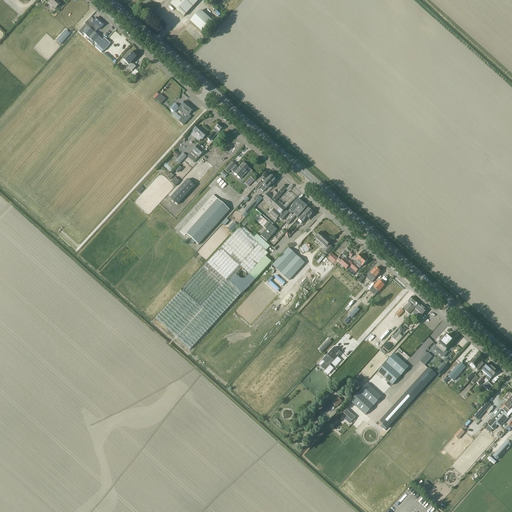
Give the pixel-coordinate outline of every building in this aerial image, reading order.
[(55,9),(60,3),(56,0),(50,0),(48,3),(55,9)] [(174,0),(171,4),(184,16),(199,0),(174,0)] [(214,23),(200,11),(190,22),(203,34),(214,23)] [(92,44),(94,43),(104,51),(110,44),(105,39),(103,41),(99,37),(95,33),(98,29),(99,30),(104,24),(97,18),(95,21),(94,20),(91,22),(92,23),(92,24),(95,26),(94,28),(87,21),(85,24),(85,25),(80,31),(82,33),(83,32),(84,32),(83,33),(89,39),(88,40),(92,44)] [(61,44),(71,34),(66,29),(56,40),(61,44)] [(136,57),(130,52),(123,60),(128,65),(129,65),(131,67),(129,69),(132,71),(136,67),(133,64),(133,65),(131,63),(136,57)] [(158,92),(153,96),(161,104),(166,99),(158,92)] [(188,116),(194,109),(185,101),(181,106),(184,109),(182,111),(188,116)] [(183,116),(178,121),(183,125),(188,120),(183,116)] [(214,129),(218,132),(218,133),(223,127),(219,124),(214,129)] [(193,132),(201,140),(202,140),(208,134),(198,125),(193,132)] [(212,132),(212,133),(212,132),(207,138),(210,141),(216,136),(215,136),(218,132),(214,129),(212,132)] [(201,140),(193,132),(191,134),(200,142),(201,140)] [(205,151),(203,149),(204,148),(201,145),(200,146),(198,145),(188,156),(194,162),(205,151)] [(174,160),(178,165),(187,157),(183,152),(174,160)] [(179,180),(192,167),(184,160),(172,172),(179,180)] [(241,179),(251,169),(244,163),(237,170),(234,167),(235,165),(232,162),(225,170),(228,173),(231,170),(241,179)] [(172,173),(167,178),(176,185),(180,181),(172,173)] [(270,188),(278,180),(272,175),(268,180),(265,184),(266,185),(265,186),(261,190),(264,192),(268,189),(267,188),(269,187),(270,188)] [(251,176),(245,183),(249,186),(255,180),(251,176)] [(195,186),(188,179),(171,198),(178,205),(195,186)] [(275,194),(273,197),(268,193),(263,199),(274,209),(280,215),(285,210),(286,209),(276,200),(287,189),(283,185),(278,191),(276,190),(274,193),(275,194)] [(230,210),(218,199),(213,195),(180,232),(185,236),(187,234),(199,245),(230,210)] [(294,204),(295,205),(291,210),(293,213),(303,202),(298,199),(294,204)] [(307,206),(303,202),(293,213),(297,217),(307,206)] [(309,219),(314,213),(308,207),(298,218),(303,222),(308,217),(309,219)] [(276,220),(280,215),(274,209),(270,214),(276,220)] [(281,220),(288,213),(285,210),(279,218),(281,220)] [(254,218),(265,228),(270,223),(259,213),(254,218)] [(291,224),(293,225),(296,228),(302,222),(297,217),(291,224)] [(259,234),(267,241),(278,229),(271,223),(262,232),(261,231),(259,234)] [(266,251),(270,246),(257,235),(255,237),(242,225),(204,266),(156,318),(190,350),(242,293),(229,282),(242,268),(249,274),(265,256),(268,254),(266,251)] [(328,254),(333,249),(330,246),(329,245),(332,241),(322,232),(316,239),(327,249),(325,251),(328,254)] [(273,265),(275,268),(289,280),(305,263),(288,248),(273,265)] [(361,265),(367,259),(361,253),(353,261),(359,267),(361,265)] [(332,254),(328,259),(335,266),(339,262),(337,260),(338,259),(332,254)] [(271,262),(265,256),(249,274),(255,280),(266,268),(267,267),(271,262)] [(346,269),(350,265),(351,265),(353,263),(349,260),(348,262),(344,259),(339,264),(346,269)] [(376,278),(381,272),(375,267),(370,273),(366,278),(371,283),(375,278),(376,278)] [(385,285),(380,280),(375,286),(371,290),(376,295),(380,290),(385,285)] [(419,302),(412,296),(407,302),(409,303),(404,309),(409,313),(414,308),(419,302)] [(355,309),(359,313),(365,305),(361,302),(355,309)] [(417,321),(427,309),(421,304),(405,321),(409,324),(414,318),(417,321)] [(399,317),(404,311),(401,308),(396,314),(399,317)] [(403,336),(402,335),(407,328),(403,325),(392,337),(398,342),(403,336)] [(451,338),(449,337),(450,337),(449,337),(446,334),(436,346),(443,353),(454,341),(451,339),(451,338)] [(329,338),(319,350),(322,352),(332,341),(329,338)] [(408,338),(401,346),(402,347),(410,340),(408,338)] [(413,348),(417,343),(411,339),(407,344),(413,348)] [(325,371),(341,353),(335,347),(318,365),(325,371)] [(409,367),(394,354),(378,372),(393,385),(409,367)] [(478,355),(470,363),(476,368),(475,368),(478,371),(484,364),(481,362),(483,360),(478,355)] [(453,381),(465,367),(460,363),(448,376),(453,381)] [(445,364),(438,372),(441,375),(448,367),(445,364)] [(497,372),(488,364),(484,368),(493,376),(497,372)] [(428,368),(380,421),(387,428),(436,375),(428,368)] [(482,371),(488,376),(485,378),(487,380),(490,378),(491,379),(493,376),(484,368),(482,371)] [(489,391),(493,386),(488,381),(484,386),(489,391)] [(366,382),(350,401),(365,415),(382,397),(366,382)] [(362,387),(357,383),(348,394),(352,398),(362,387)] [(511,407),(511,396),(511,397),(511,398),(508,402),(509,402),(505,407),(489,425),(493,429),(509,411),(511,407)] [(343,400),(339,397),(332,405),(336,408),(338,406),(343,400)] [(484,413),(491,405),(487,402),(480,410),(484,413)] [(352,421),(355,418),(347,410),(343,413),(347,416),(352,421)] [(465,424),(454,435),(459,439),(465,432),(464,430),(467,426),(465,424)] [(506,441),(493,456),(497,460),(511,445),(506,441)] [(422,485),(428,490),(432,486),(426,480),(422,485)]
